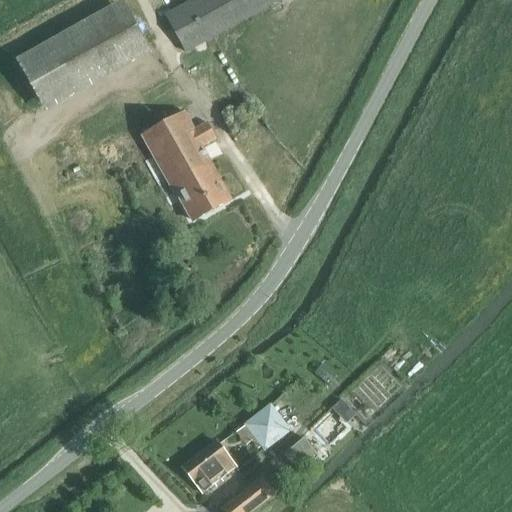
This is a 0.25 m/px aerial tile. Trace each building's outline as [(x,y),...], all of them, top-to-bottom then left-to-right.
[(187,55),(284,0),(191,0),(165,15),(187,55)] [(151,51),(123,2),(20,60),(47,109),(151,51)] [(166,181),(176,198),(191,223),(234,200),(205,148),(218,140),(208,122),(195,129),(186,110),(140,136),(166,181)] [(266,451),(292,432),(269,405),(245,425),(266,451)] [(297,471),(315,455),(302,439),(282,455),(297,471)] [(204,497),(238,469),(217,441),(181,468),(204,497)] [(222,511),(255,511),(278,495),(262,476),(220,509),(222,511)]
